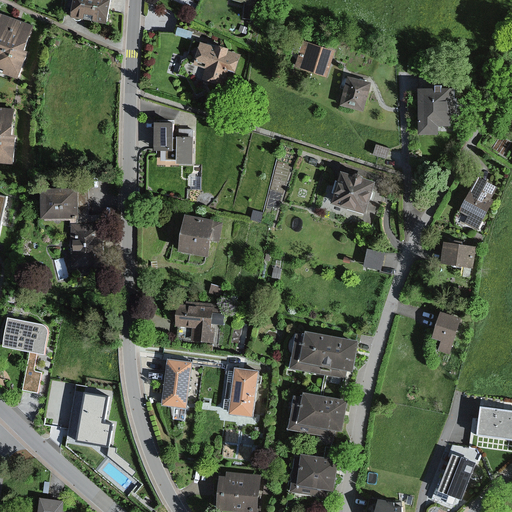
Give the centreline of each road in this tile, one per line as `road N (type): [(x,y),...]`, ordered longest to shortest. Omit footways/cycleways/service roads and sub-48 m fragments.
road 1 (residential): [(137,0),(129,357),(144,439),(179,511)]
road 2 (residential): [(345,511),(370,378),(411,246),(511,77)]
road 3 (residential): [(13,421),(113,511)]
